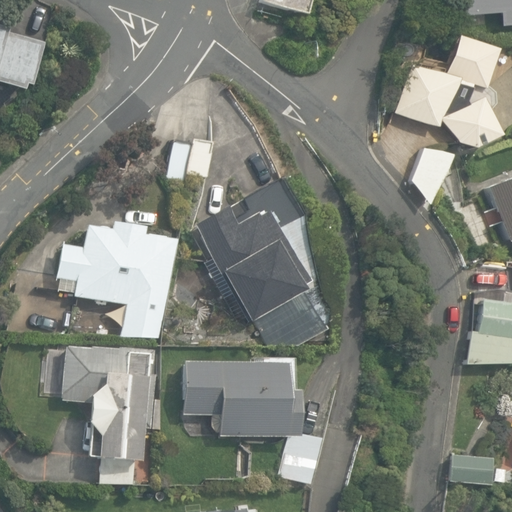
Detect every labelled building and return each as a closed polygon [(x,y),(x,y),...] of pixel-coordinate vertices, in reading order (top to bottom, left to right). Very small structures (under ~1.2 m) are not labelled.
[(259,0),(259,2),(304,15),(308,0),(259,0)] [(511,0),(454,0),(455,11),(496,9),(497,22),(511,21),(511,0)] [(0,81),(19,86),(21,82),(26,83),(38,40),(1,31),(1,26),(0,25),(0,81)] [(476,90),(489,52),(450,39),(437,77),(417,71),(418,61),(409,59),(414,46),(399,41),(385,84),(398,88),(389,114),(433,129),(436,121),(448,145),(464,151),(490,138),(477,113),(483,106),(483,100),(481,94),(476,90)] [(165,177),(185,181),(186,175),(206,178),(212,142),(192,138),(191,144),(171,140),(165,177)] [(408,181),(425,204),(441,158),(419,150),(408,181)] [(260,338),(288,340),(293,337),(321,339),(324,304),(316,288),(297,210),(275,175),(222,205),(220,200),(186,219),(206,254),(199,258),(211,279),(218,274),(242,316),(246,314),(260,338)] [(511,237),(511,177),(483,189),(504,241),(511,237)] [(113,331),(153,333),(168,234),(137,229),(138,223),(103,217),(102,225),(77,221),(74,242),(56,239),(51,273),(69,276),(67,290),(120,299),(113,331)] [(506,269),(473,266),(477,291),(509,291),(506,269)] [(467,332),(463,364),(502,364),(507,339),(511,340),(511,305),(479,300),(474,333),(467,332)] [(96,481),(129,481),(131,457),(135,458),(137,424),(146,424),(150,371),(147,371),(148,348),(63,342),(59,397),(86,399),(84,419),(95,433),(94,454),(97,454),(96,481)] [(272,473),(301,480),(313,436),(289,429),(290,388),(278,388),(279,360),(178,359),(177,410),(208,411),(206,413),(206,422),(211,430),(213,430),(213,432),(282,433),(272,473)] [(447,479),(484,483),(487,459),(449,455),(447,479)]
